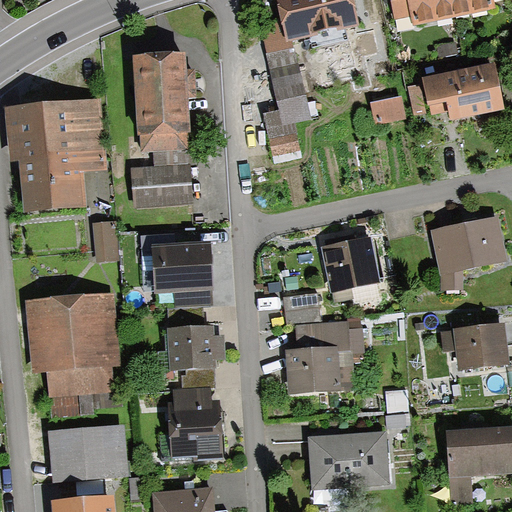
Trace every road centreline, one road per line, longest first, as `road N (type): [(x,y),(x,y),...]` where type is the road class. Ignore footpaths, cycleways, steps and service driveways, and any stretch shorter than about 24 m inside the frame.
road 1 (residential): [(241,223),(260,511)]
road 2 (residential): [(25,511),(0,232)]
road 3 (residential): [(241,223),(268,225),(511,175)]
road 4 (residential): [(224,0),(241,223)]
road 5 (tertiary): [(8,56),(122,0)]
